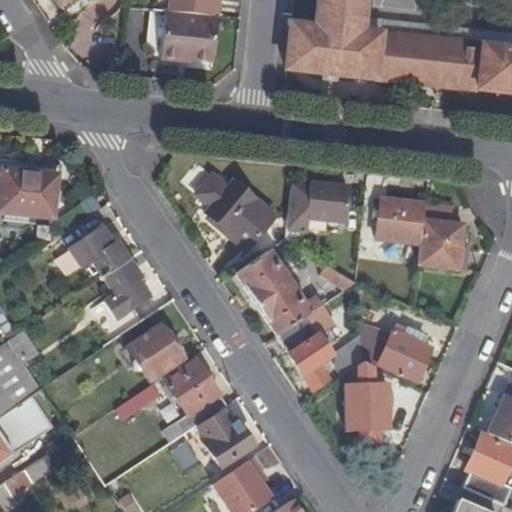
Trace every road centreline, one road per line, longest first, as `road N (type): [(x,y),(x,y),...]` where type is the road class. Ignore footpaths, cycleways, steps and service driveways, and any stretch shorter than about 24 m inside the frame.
road 1 (residential): [(74,106),(343,511)]
road 2 (residential): [(404,511),(511,256)]
road 3 (tertiary): [(252,128),(511,155)]
road 4 (tertiary): [(74,106),(252,128)]
road 5 (residential): [(252,128),(266,0)]
road 6 (residential): [(2,0),(74,106)]
